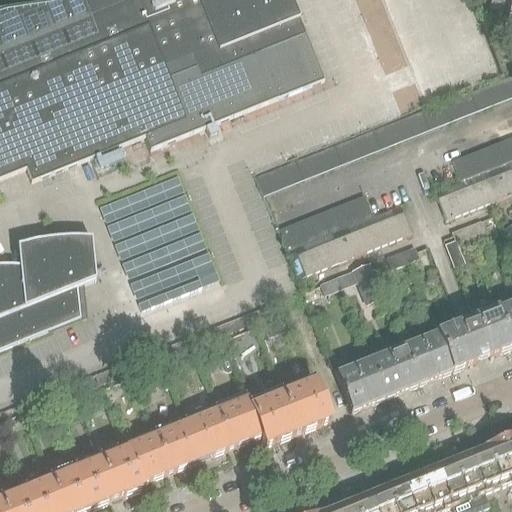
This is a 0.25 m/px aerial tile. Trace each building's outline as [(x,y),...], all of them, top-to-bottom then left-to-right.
[(61,0),(58,1),(44,5),(30,8),(15,10),(0,12),(0,354),(79,322),(76,292),(95,284),(91,243),(83,243),(76,242),(68,243),(61,243),(53,244),(46,245),(38,246),(31,247),(24,249),(16,251),(18,271),(11,271),(4,271),(0,270),(0,182),(24,173),(30,186),(143,141),(149,154),(322,84),(288,0),(61,0)] [(376,0),(408,96),(494,67),(471,0),(376,0)] [(511,0),(490,0),(488,13),(506,17),(504,25),(511,26),(511,0)] [(504,104),(511,101),(511,95),(506,82),(496,86),(504,104)] [(504,104),(496,86),(486,90),(494,108),(504,104)] [(484,112),(494,108),(486,90),(476,94),(484,112)] [(484,112),(476,94),(466,98),(474,116),(484,112)] [(464,120),(474,116),(466,98),(456,102),(464,120)] [(464,120),(456,102),(446,106),(454,124),(464,120)] [(444,128),(454,124),(446,106),(435,109),(444,128)] [(444,128),(435,109),(425,113),(433,132),(444,128)] [(423,136),(433,132),(425,113),(415,117),(423,136)] [(423,136),(415,117),(405,121),(413,140),(423,136)] [(403,144),(413,140),(405,121),(395,125),(403,144)] [(403,144),(395,125),(385,129),(393,148),(403,144)] [(383,152),(393,148),(385,129),(375,133),(383,152)] [(383,152),(375,133),(365,137),(373,156),(383,152)] [(363,160),(373,156),(365,137),(355,141),(363,160)] [(363,160),(355,141),(345,145),(353,164),(363,160)] [(511,165),(511,142),(499,147),(507,168),(511,165)] [(343,168),(353,164),(345,145),(335,149),(343,168)] [(507,168),(499,147),(486,152),(495,173),(507,168)] [(343,168),(335,149),(325,153),(333,172),(343,168)] [(495,173),(486,152),(474,157),(482,178),(495,173)] [(323,176),(333,172),(325,153),(315,157),(323,176)] [(323,176),(315,157),(304,161),(313,180),(323,176)] [(482,178),(474,157),(461,161),(469,182),(482,178)] [(303,184),(313,180),(304,161),(294,164),(303,184)] [(469,182),(461,161),(448,166),(457,187),(469,182)] [(294,164),(284,168),(293,188),(303,184),(294,164)] [(511,165),(507,168),(495,173),(482,178),(469,182),(457,187),(432,197),(443,225),(511,198),(511,165)] [(283,192),(293,188),(284,168),(274,172),(283,192)] [(274,172),(264,176),(273,196),(283,192),(274,172)] [(263,200),(273,196),(264,176),(254,180),(263,200)] [(170,197),(186,193),(182,177),(144,187),(150,206),(170,200),(170,197)] [(359,225),(371,220),(363,199),(351,204),(359,225)] [(359,225),(351,204),(338,209),(346,230),(359,225)] [(346,230),(338,209),(326,214),(334,235),(346,230)] [(295,284),(297,283),(408,239),(397,210),(371,220),(359,225),(346,230),(334,235),(321,240),(309,245),(297,250),(284,255),(295,284)] [(334,235),(326,214),(313,219),(321,240),(334,235)] [(321,240),(313,219),(301,224),(309,245),(321,240)] [(309,245),(301,224),(288,229),(297,250),(309,245)] [(478,240),(484,238),(479,226),(474,228),(478,240)] [(474,228),(468,230),(472,242),(478,240),(474,228)] [(511,250),(511,228),(501,233),(509,252),(511,250)] [(297,250),(288,229),(276,234),(284,255),(297,250)] [(468,230),(462,233),(467,244),(472,242),(468,230)] [(462,233),(456,235),(461,247),(467,244),(462,233)] [(456,235),(450,237),(455,249),(461,247),(456,235)] [(408,254),(413,266),(418,263),(414,251),(408,254)] [(408,254),(402,256),(407,268),(413,266),(408,254)] [(402,256),(396,258),(401,270),(407,268),(402,256)] [(396,258),(391,260),(396,273),(401,270),(396,258)] [(391,260),(385,263),(390,275),(396,273),(391,260)] [(453,272),(464,268),(461,260),(450,265),(453,272)] [(147,315),(193,299),(183,269),(156,278),(150,264),(131,270),(147,315)] [(369,269),(352,276),(356,287),(365,309),(382,303),(369,269)] [(351,275),(318,288),(323,300),(356,287),(351,275)] [(273,320),(269,310),(96,380),(99,389),(273,320)] [(511,310),(495,317),(509,355),(511,353),(511,310)] [(509,355),(495,317),(472,326),(487,363),(509,355)] [(457,332),(435,341),(449,378),(473,369),(457,332)] [(416,392),(449,378),(435,341),(402,354),(416,392)] [(402,354),(368,368),(383,405),(416,392),(402,354)] [(220,364),(219,368),(221,374),(224,376),(228,376),(234,374),(228,359),(222,361),(220,364)] [(334,381),(348,416),(349,418),(383,405),(368,368),(334,381)] [(282,401),(296,437),(326,425),(311,389),(282,401)] [(296,437),(282,401),(253,413),(268,449),(296,437)] [(262,451),(268,449),(253,413),(250,414),(245,405),(221,415),(235,450),(257,441),(262,451)] [(192,426),(205,458),(209,461),(235,450),(221,415),(192,426)] [(164,438),(178,473),(188,470),(187,464),(205,458),(192,426),(164,438)] [(149,485),(178,473),(164,438),(135,449),(149,485)] [(511,440),(499,445),(511,477),(511,440)] [(484,455),(468,461),(483,498),(511,486),(511,477),(499,445),(483,452),(484,455)] [(108,465),(122,502),(141,494),(139,489),(149,485),(135,449),(123,454),(125,458),(108,465)] [(468,461),(434,475),(449,511),(483,498),(468,461)] [(79,476),(93,511),(97,511),(108,508),(108,504),(119,500),(121,502),(122,502),(108,465),(79,476)] [(402,488),(411,511),(446,511),(449,511),(434,475),(402,488)] [(50,487),(60,511),(93,511),(79,476),(50,487)] [(22,499),(26,511),(60,511),(50,487),(22,499)] [(367,501),(371,511),(411,511),(402,488),(367,501)] [(0,507),(0,511),(26,511),(22,499),(0,507)] [(371,511),(367,501),(340,511),(371,511)]
